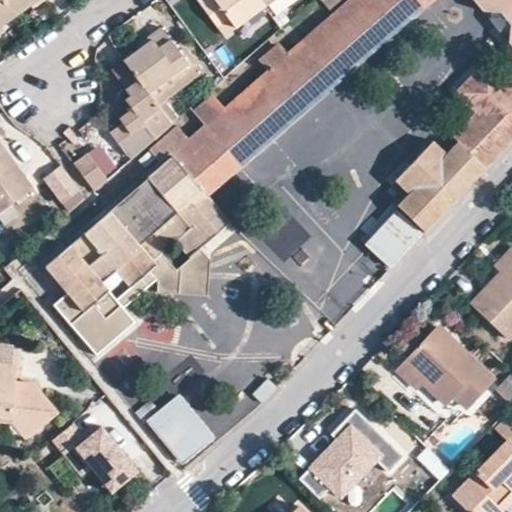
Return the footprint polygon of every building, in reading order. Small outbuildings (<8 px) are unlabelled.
[(16,17),(3,0),(0,0),(0,32),(4,30),(1,27),(16,17)] [(3,0),(16,17),(30,6),(34,9),(46,0),(3,0)] [(433,0),(349,0),(288,55),(278,45),(258,61),(266,72),(225,109),(211,95),(192,112),(205,127),(189,141),(177,127),(149,150),(161,165),(44,267),(67,294),(53,306),(94,356),(134,323),(121,308),(114,300),(107,291),(100,283),(114,272),(121,280),(128,287),(147,270),(155,263),(140,244),(176,213),(189,227),(174,240),(188,257),(198,248),(228,221),(207,197),(350,73),(433,0)] [(263,7),(258,0),(196,0),(223,37),(263,7)] [(339,0),(317,0),(312,5),(320,16),(339,0)] [(511,0),(472,0),(482,11),(500,13),(510,26),(507,41),(511,46),(511,0)] [(137,81),(172,124),(178,118),(165,100),(201,72),(192,59),(187,63),(160,27),(134,47),(136,50),(121,61),(137,81)] [(457,142),(486,167),(511,140),(511,87),(484,60),(453,92),(473,113),(450,136),(457,142)] [(141,126),(152,140),(160,133),(172,124),(137,81),(124,90),(128,97),(124,100),(130,109),(117,117),(121,123),(109,132),(118,144),(141,126)] [(111,149),(123,166),(152,140),(141,126),(118,144),(111,149)] [(475,179),(486,167),(457,142),(445,154),(431,141),(396,180),(408,193),(397,205),(423,230),(425,232),(475,179)] [(0,211),(32,187),(0,144),(0,211)] [(72,163),(94,191),(108,179),(86,152),(72,163)] [(76,188),(58,166),(45,178),(63,200),(76,188)] [(418,231),(396,210),(365,244),(387,265),(418,231)] [(209,259),(198,248),(188,257),(174,240),(189,227),(176,213),(140,244),(155,263),(147,270),(155,278),(157,281),(157,292),(207,294),(209,259)] [(264,240),(287,259),(305,238),(282,219),(264,240)] [(501,274),(511,263),(511,245),(493,265),(501,274)] [(511,332),(511,263),(501,274),(472,304),(507,338),(511,332)] [(128,287),(114,300),(121,308),(155,278),(147,270),(128,287)] [(114,272),(100,283),(107,291),(121,280),(114,272)] [(436,328),(403,362),(424,382),(447,404),(455,395),(468,406),(493,381),(436,328)] [(0,422),(9,423),(10,423),(24,440),(57,413),(32,381),(15,379),(16,364),(21,363),(24,345),(0,342),(0,422)] [(424,382),(403,362),(394,371),(414,391),(424,382)] [(511,406),(511,376),(496,391),(511,406)] [(267,395),(275,386),(266,379),(251,393),(260,402),(267,395)] [(208,437),(176,396),(147,419),(180,461),(208,437)] [(469,511),(503,511),(502,510),(511,500),(511,419),(508,416),(497,427),(507,437),(452,495),(469,511)] [(337,439),(298,479),(319,499),(329,488),(339,498),(376,460),(385,469),(400,483),(415,467),(367,420),(342,445),(337,439)] [(0,440),(7,441),(9,423),(0,422),(0,440)] [(112,493),(139,471),(102,424),(85,437),(73,422),(50,441),(82,480),(94,470),(112,493)] [(376,460),(339,498),(348,507),(385,469),(376,460)]
